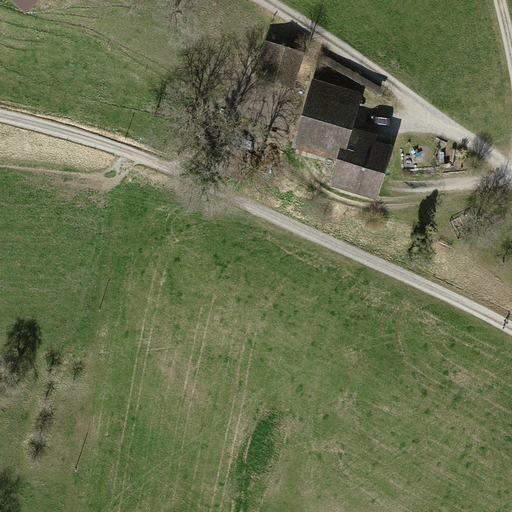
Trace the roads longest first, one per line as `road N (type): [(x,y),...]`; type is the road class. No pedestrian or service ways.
road 1 (residential): [(511,330),(197,181),(0,116)]
road 2 (track): [(511,168),(258,0)]
